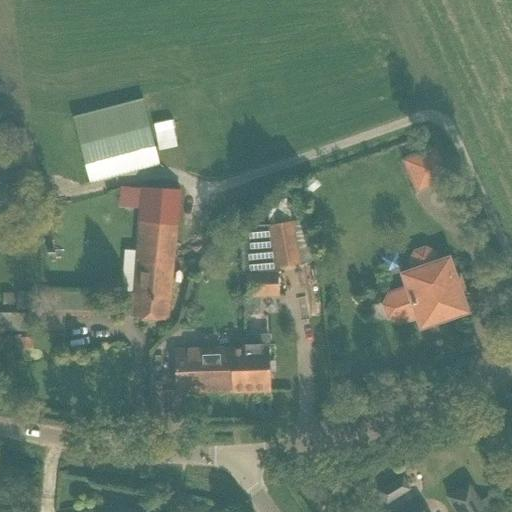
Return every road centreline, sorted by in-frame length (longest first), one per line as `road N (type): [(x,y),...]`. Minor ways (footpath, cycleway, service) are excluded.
road 1 (unclassified): [(233,455),(390,422),(511,369)]
road 2 (unclassified): [(233,455),(136,450),(0,427)]
